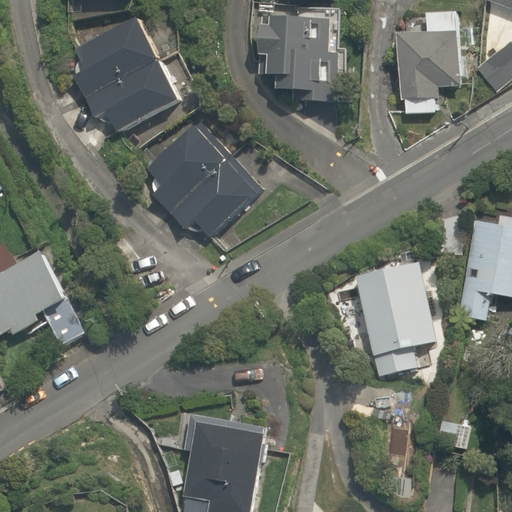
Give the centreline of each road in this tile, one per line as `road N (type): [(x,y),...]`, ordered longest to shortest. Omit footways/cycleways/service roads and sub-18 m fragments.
road 1 (residential): [(211,307),(60,134),(12,0)]
road 2 (residential): [(377,207),(250,96),(232,50),(234,0)]
road 3 (residential): [(0,440),(211,307)]
road 4 (residential): [(211,307),(377,207)]
road 5 (residential): [(377,207),(511,128)]
